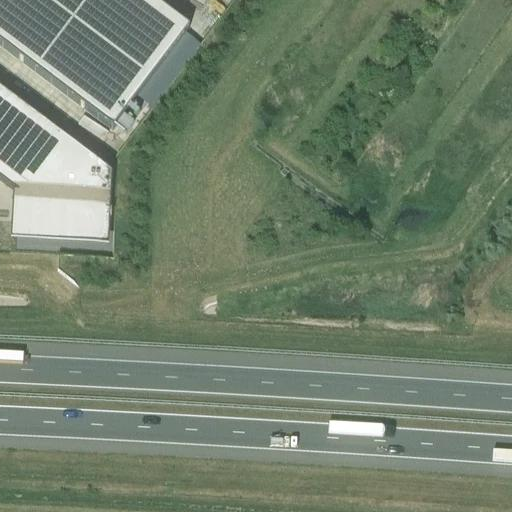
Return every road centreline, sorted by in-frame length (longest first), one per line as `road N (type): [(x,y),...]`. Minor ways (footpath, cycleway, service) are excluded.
road 1 (track): [(0,267),(41,272),(70,299),(139,305),(278,268),(410,253),(440,245),(462,226),(511,158)]
road 2 (motorway): [(511,406),(0,372)]
road 3 (motorway): [(0,422),(511,451)]
road 4 (track): [(200,285),(208,270),(211,183),(230,123),(309,0)]
